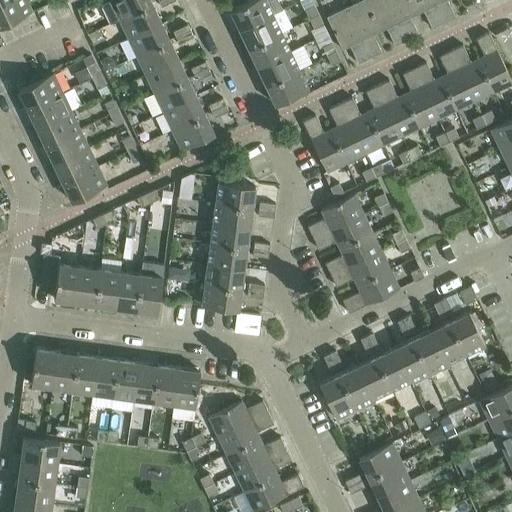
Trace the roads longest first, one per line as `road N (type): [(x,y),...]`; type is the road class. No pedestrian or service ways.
road 1 (residential): [(305,344),(280,286),(289,180),(206,0)]
road 2 (residential): [(12,318),(264,351)]
road 3 (residential): [(305,344),(491,259)]
road 4 (residential): [(12,318),(27,193),(0,135)]
road 5 (residential): [(339,511),(264,351)]
